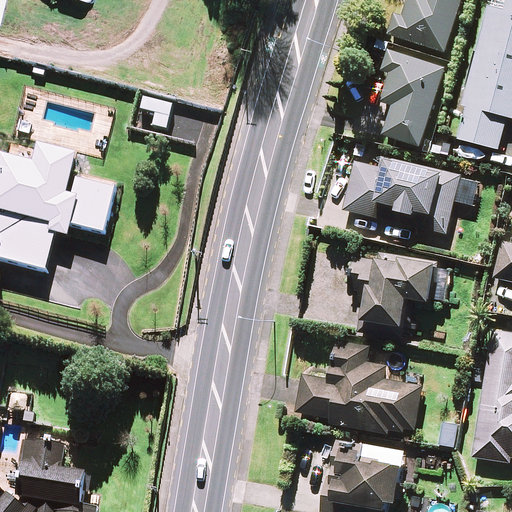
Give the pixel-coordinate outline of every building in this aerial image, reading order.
[(175,3),(164,0),(144,0),(135,37),(194,52),(203,17),(174,9),(175,3)] [(465,0),(408,0),(397,39),(448,55),(465,0)] [(511,0),(493,0),(469,96),(472,97),(461,141),(502,152),(510,120),(511,120),(511,0)] [(448,69),(393,52),(376,106),(394,111),(386,137),(423,148),(448,69)] [(174,108),(146,101),(143,113),(158,117),(155,130),(168,133),(174,108)] [(465,176),(385,160),(384,169),(357,164),(346,215),(449,236),(455,204),(479,209),(484,187),(463,183),(465,176)] [(511,245),(508,244),(500,281),(511,283),(511,245)] [(394,263),(395,253),(368,250),(367,260),(359,259),(355,291),(370,293),(367,324),(408,329),(411,302),(448,307),(453,270),(394,263)] [(511,336),(493,334),(476,460),(511,464),(511,336)] [(335,419),(333,430),(393,437),(394,430),(420,433),(425,387),(387,382),(388,367),(369,365),(371,347),(341,344),(336,381),(305,377),(301,415),(335,419)] [(28,398),(12,397),(11,413),(27,414),(28,398)] [(461,426),(444,424),(443,447),(459,448),(461,426)] [(410,453),(336,442),(326,511),(361,511),(361,509),(383,511),(391,511),(393,505),(402,506),(410,453)] [(13,485),(19,486),(18,503),(10,497),(0,508),(0,511),(92,511),(83,511),(87,477),(63,474),(66,449),(25,444),(20,476),(15,476),(13,485)]
